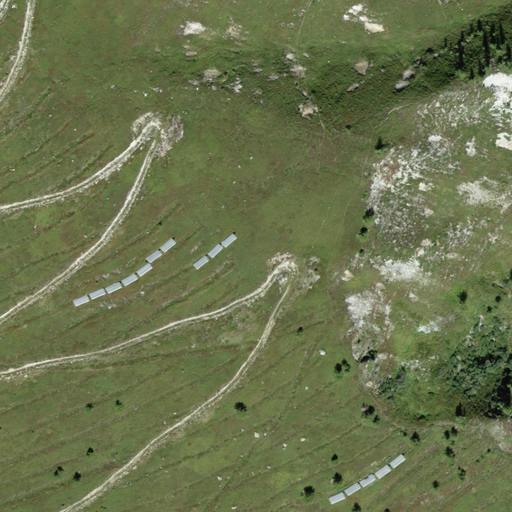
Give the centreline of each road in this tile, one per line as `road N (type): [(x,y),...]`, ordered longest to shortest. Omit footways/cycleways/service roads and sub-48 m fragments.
road 1 (track): [(64,511),(247,373),(279,328),(298,281),(289,272),(184,342),(0,380)]
road 2 (track): [(0,322),(110,236),(170,137),(164,123),(94,179),(0,205)]
